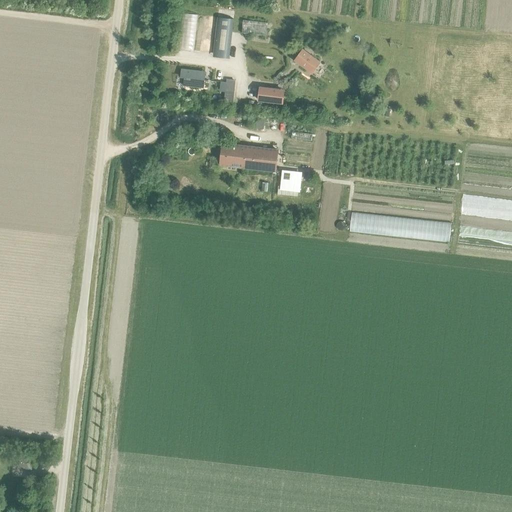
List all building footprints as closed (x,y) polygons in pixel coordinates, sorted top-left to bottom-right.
[(243,20),(242,33),(266,36),(267,23),(243,20)] [(216,26),(213,52),(229,54),(232,28),(216,26)] [(295,60),(311,72),(318,62),(302,50),(295,60)] [(181,66),(180,74),(184,75),(184,82),(204,85),(205,77),(200,76),(201,69),(181,66)] [(260,88),(258,100),(282,103),(284,91),(260,88)] [(225,165),(275,171),(277,150),(227,144),(225,165)] [(301,173),(283,171),(281,187),(299,189),(301,173)] [(449,241),(451,223),(352,213),(350,230),(449,241)] [(2,448),(1,461),(31,464),(33,451),(2,448)]
